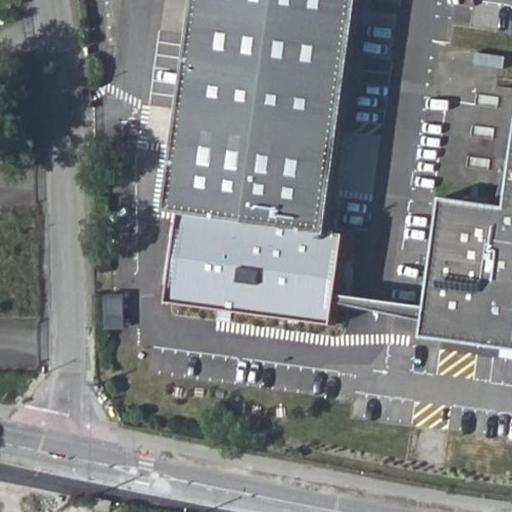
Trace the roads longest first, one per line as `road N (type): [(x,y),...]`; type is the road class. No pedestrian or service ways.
road 1 (unclassified): [(70,458),(75,313),(55,0)]
road 2 (secondary): [(70,458),(345,511)]
